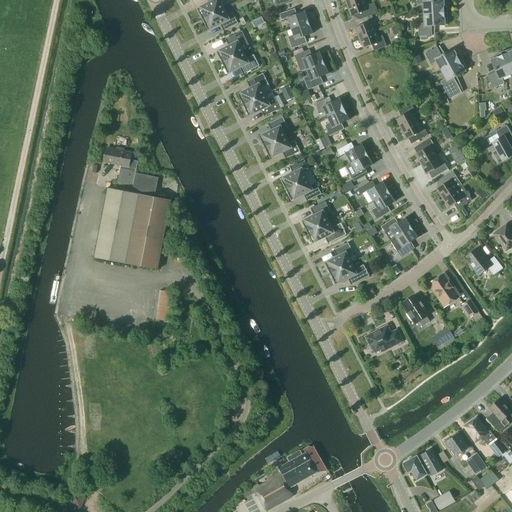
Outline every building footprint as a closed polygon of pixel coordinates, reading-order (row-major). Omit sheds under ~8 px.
[(197,8),(202,19),(224,9),(221,2),(224,0),(211,0),(212,1),(197,8)] [(351,16),(356,14),(358,20),(376,14),(372,3),(366,5),(364,0),(361,0),(347,5),(351,16)] [(423,4),(424,14),(448,12),(445,0),(444,0),(430,1),(430,0),(416,0),(417,4),(423,4)] [(227,15),(224,9),(202,19),(208,30),(223,23),(226,29),(238,23),(232,12),(227,15)] [(292,9),(279,14),(281,20),(287,18),(291,28),(308,22),(305,11),(294,15),(292,9)] [(448,12),(424,14),(424,23),(418,23),(419,36),(432,35),(432,25),(447,25),(448,12)] [(355,27),(359,38),(376,31),(372,20),(355,27)] [(293,35),(287,37),(292,48),(304,44),(301,37),(312,33),(308,22),(291,28),(293,35)] [(216,52),(222,63),(243,52),(240,45),(247,42),(242,31),(228,38),(231,44),(216,52)] [(379,37),(376,31),(359,38),(363,49),(372,45),(374,51),(387,46),(382,35),(379,37)] [(436,61),(441,70),(462,58),(455,48),(442,55),(437,47),(425,53),(431,64),(436,61)] [(417,48),(407,53),(411,62),(421,58),(417,48)] [(511,48),(501,52),(511,74),(511,73),(511,48)] [(306,50),(294,55),(297,61),(302,59),(307,70),(324,63),(319,52),(309,56),(306,50)] [(243,52),(222,63),(227,74),(242,66),(245,73),(259,66),(254,54),(246,58),(243,52)] [(271,64),(280,60),(276,52),(271,54),(269,59),(271,64)] [(502,78),(511,74),(501,52),(490,58),(496,72),(487,76),(493,88),(504,83),(502,78)] [(440,81),(441,83),(436,86),(441,95),(446,92),(450,98),(461,92),(462,92),(459,87),(461,86),(457,75),(467,70),(462,58),(441,70),(446,78),(440,81)] [(328,74),(324,63),(307,70),(310,76),(304,79),(308,89),(320,85),(318,78),(328,74)] [(261,88),(269,84),(263,73),(249,80),(252,86),(237,94),(243,105),(264,94),(261,88)] [(291,90),(284,94),(287,101),(294,97),(291,90)] [(294,95),(297,101),(306,97),(303,91),(294,95)] [(268,100),(264,94),(243,105),(249,116),(263,108),(267,115),(281,108),(275,97),(268,100)] [(326,98),(314,103),(319,114),(325,111),(328,117),(344,109),(339,98),(329,103),(326,98)] [(396,119),(401,129),(417,120),(412,110),(414,109),(411,103),(398,110),(401,116),(396,119)] [(501,106),(492,111),(496,118),(504,114),(501,106)] [(325,127),(327,130),(329,136),(341,130),(339,125),(349,120),(344,109),(328,117),(330,122),(326,124),(325,127)] [(259,136),(264,147),(286,136),(283,130),(288,127),(282,116),(270,122),(274,129),(259,136)] [(401,129),(407,139),(412,136),(415,142),(428,135),(425,129),(423,130),(417,120),(401,129)] [(499,162),(511,155),(511,149),(508,142),(511,139),(511,134),(507,125),(496,131),(486,137),(490,144),(492,143),(497,151),(494,152),(499,162)] [(288,157),(300,151),(294,140),(289,143),(286,136),(264,147),(270,158),(285,151),(288,157)] [(321,150),(329,145),(325,136),(316,141),(321,150)] [(415,154),(421,164),(437,155),(431,145),(433,144),(430,138),(417,146),(420,151),(415,154)] [(367,154),(361,144),(351,149),(348,144),(337,150),(340,156),(345,153),(351,163),(367,154)] [(321,151),(324,157),(333,152),(330,146),(321,151)] [(130,167),(137,169),(138,161),(131,160),(133,153),(125,151),(125,149),(117,147),(117,149),(108,148),(105,163),(121,166),(130,168),(130,167)] [(373,164),(367,154),(351,163),(354,169),(348,172),(354,182),(365,175),(362,170),(373,164)] [(442,164),(437,155),(421,164),(427,174),(432,171),(435,176),(448,169),(445,163),(442,164)] [(280,179),(286,190),(307,179),(304,173),(309,170),(304,159),(292,165),(295,171),(280,179)] [(137,169),(130,167),(130,168),(121,166),(120,174),(118,182),(116,190),(108,188),(94,258),(158,270),(172,200),(155,197),(159,178),(136,173),(137,169)] [(436,189),(442,198),(462,185),(452,171),(438,180),(441,185),(436,189)] [(309,200),(321,194),(316,182),(310,185),(307,179),(286,190),(291,201),(306,193),(309,200)] [(369,182),(355,191),(358,196),(367,191),(373,201),(388,192),(382,182),(372,187),(369,182)] [(457,210),(469,201),(472,200),(462,185),(442,198),(449,208),(454,204),(457,210)] [(376,207),(371,210),(377,220),(388,213),(385,208),(395,202),(388,192),(373,201),(376,207)] [(301,221),(307,232),(328,221),(325,215),(331,212),(325,201),(313,207),(316,214),(301,221)] [(392,219),(381,226),(391,241),(411,228),(405,218),(395,224),(392,219)] [(331,228),(328,221),(307,232),(312,243),(327,236),(330,242),(346,234),(340,223),(331,228)] [(369,222),(363,226),(365,231),(371,227),(369,222)] [(493,233),(506,251),(511,246),(511,230),(507,223),(493,233)] [(394,247),(401,257),(412,250),(408,244),(418,237),(411,228),(391,241),(394,247)] [(348,256),(354,254),(348,242),(336,249),(339,255),(324,262),(330,273),(351,263),(348,256)] [(488,267),(493,275),(503,268),(494,256),(488,261),(478,247),(465,258),(478,275),(488,267)] [(350,277),(353,283),(369,276),(363,264),(354,269),(351,263),(330,273),(335,285),(350,277)] [(396,265),(391,268),(395,275),(401,272),(396,265)] [(444,274),(443,274),(441,274),(439,275),(439,277),(429,284),(445,306),(459,296),(444,274)] [(160,290),(156,319),(168,320),(172,292),(160,290)] [(416,294),(409,299),(408,298),(403,301),(404,302),(402,303),(415,323),(419,321),(422,326),(429,321),(426,316),(429,314),(416,294)] [(462,304),(470,317),(479,311),(470,298),(462,304)] [(365,336),(372,350),(373,349),(375,352),(380,350),(381,352),(403,341),(397,329),(391,332),(387,325),(365,336)] [(168,349),(191,333),(186,326),(163,341),(168,349)] [(447,327),(435,334),(442,344),(444,343),(446,346),(455,339),(447,327)] [(460,328),(452,333),(456,337),(463,332),(460,328)] [(417,354),(421,364),(429,360),(424,350),(417,354)] [(505,418),(511,412),(499,398),(489,407),(495,413),(488,420),(499,432),(505,427),(504,426),(509,422),(505,418)] [(488,445),(496,439),(490,430),(487,432),(477,418),(465,426),(475,441),(482,436),(488,445)] [(456,456),(468,447),(458,433),(446,441),(456,456)] [(510,463),(511,461),(511,451),(504,440),(501,442),(498,439),(489,445),(498,457),(500,455),(502,457),(504,455),(510,463)] [(417,455),(403,463),(408,472),(412,470),(417,480),(427,474),(427,473),(425,471),(429,469),(432,475),(443,470),(431,449),(421,454),(422,457),(418,459),(417,456),(417,455)] [(279,468),(281,472),(268,480),(268,483),(261,487),(258,485),(253,488),(266,511),(293,495),(291,487),(318,472),(307,452),(302,455),(300,450),(287,458),(289,462),(279,468)] [(466,460),(475,474),(487,467),(477,453),(466,460)] [(489,482),(484,475),(479,478),(477,476),(471,480),(478,490),(489,482)] [(85,495),(71,489),(65,503),(79,509),(85,495)] [(480,496),(475,490),(464,499),(470,505),(480,496)] [(436,511),(432,503),(425,506),(428,511),(429,510),(429,511),(436,511)]
